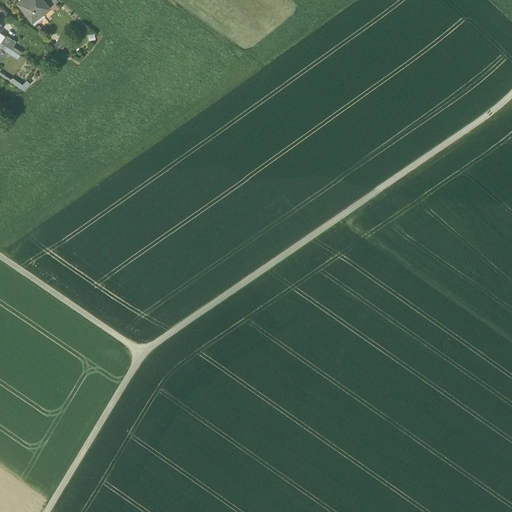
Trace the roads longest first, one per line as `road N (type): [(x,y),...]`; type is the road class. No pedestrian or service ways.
road 1 (track): [(140,353),(511,95)]
road 2 (track): [(45,511),(140,353)]
road 3 (track): [(0,257),(140,353)]
